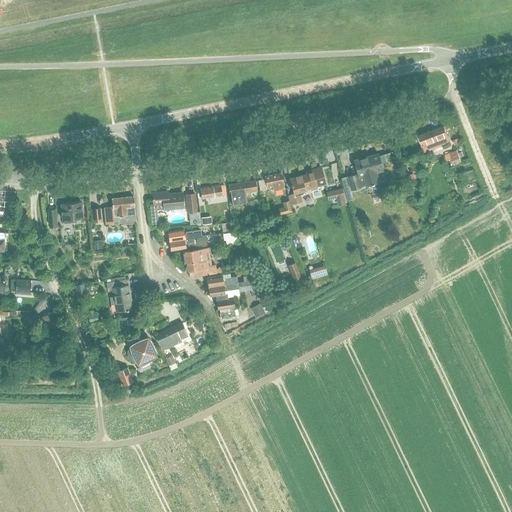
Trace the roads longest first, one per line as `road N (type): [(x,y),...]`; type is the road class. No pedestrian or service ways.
road 1 (residential): [(138,177),(268,159),(374,129),(454,96),(447,60)]
road 2 (tertiary): [(130,126),(447,60)]
road 3 (track): [(97,399),(85,347),(40,245),(34,188)]
road 4 (residential): [(229,350),(201,294),(158,269),(148,253),(138,177)]
road 5 (residential): [(0,185),(138,177)]
road 6 (tertiary): [(0,145),(130,126)]
